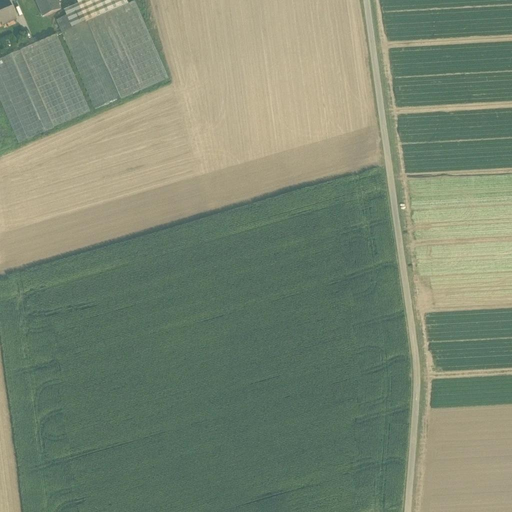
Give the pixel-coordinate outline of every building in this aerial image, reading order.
[(37,0),(35,1),(42,18),(60,11),(55,0),(37,0)] [(85,23),(86,23),(88,22),(118,9),(125,6),(122,0),(77,0),(76,1),(78,6),(85,23)] [(7,1),(0,4),(0,23),(14,18),(7,1)] [(125,6),(118,9),(151,86),(169,78),(136,1),(125,6)] [(72,29),(85,23),(78,6),(65,12),(67,16),(72,29)] [(118,9),(88,22),(121,99),(151,86),(118,9)] [(55,21),(60,34),(72,29),(67,16),(55,21)] [(72,29),(60,34),(94,111),(120,99),(86,23),(85,23),(72,29)] [(57,35),(22,51),(56,128),(91,112),(57,35)] [(19,52),(0,60),(0,104),(18,144),(53,129),(19,52)]
